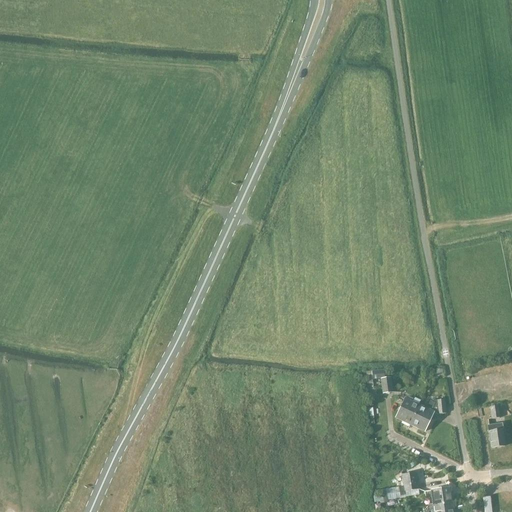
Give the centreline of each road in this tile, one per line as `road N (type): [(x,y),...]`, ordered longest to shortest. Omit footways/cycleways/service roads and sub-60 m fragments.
road 1 (tertiary): [(89,511),(285,98)]
road 2 (unclassified): [(444,354),(387,0)]
road 3 (residential): [(466,477),(444,354)]
